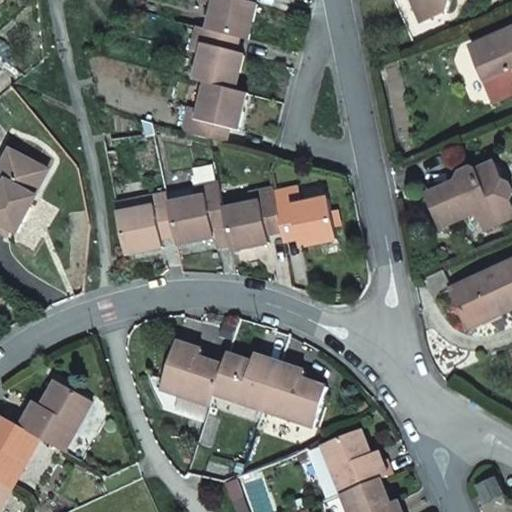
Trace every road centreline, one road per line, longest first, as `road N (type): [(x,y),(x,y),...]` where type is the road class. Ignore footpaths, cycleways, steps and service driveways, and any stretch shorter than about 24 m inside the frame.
road 1 (residential): [(0,359),(99,312),(173,292),(254,299),(345,338),(408,383)]
road 2 (residential): [(334,0),(408,383)]
road 3 (unknown): [(335,5),(288,129),(289,163),(331,176),(365,160)]
road 4 (residential): [(408,383),(462,511)]
road 5 (residential): [(408,383),(511,446)]
